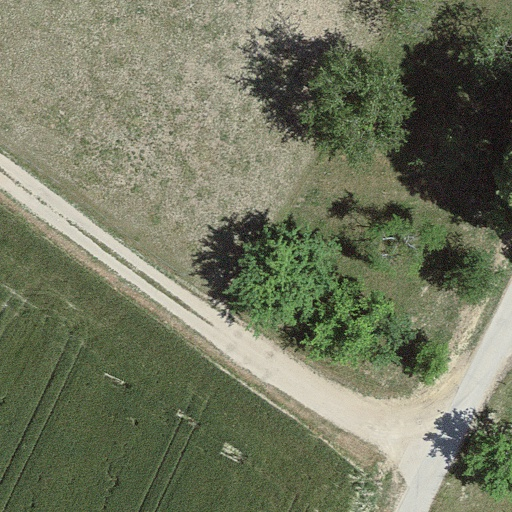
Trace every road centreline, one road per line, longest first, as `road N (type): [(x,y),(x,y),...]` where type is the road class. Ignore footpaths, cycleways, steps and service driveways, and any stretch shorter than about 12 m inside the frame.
road 1 (track): [(0,159),(355,424),(442,457)]
road 2 (track): [(511,334),(417,511)]
